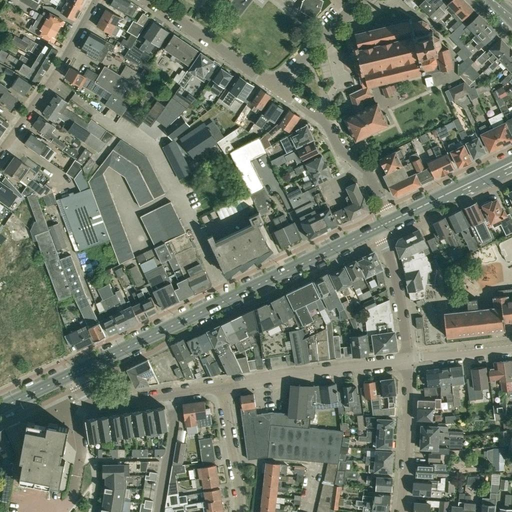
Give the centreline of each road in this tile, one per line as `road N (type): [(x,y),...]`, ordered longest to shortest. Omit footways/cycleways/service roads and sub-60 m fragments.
road 1 (secondary): [(73,373),(376,227)]
road 2 (residential): [(407,358),(221,386)]
road 3 (residential): [(390,221),(365,169),(338,148),(318,116),(276,87)]
road 4 (residential): [(0,152),(97,0)]
road 5 (residential): [(147,0),(276,87)]
road 6 (residential): [(407,358),(400,511)]
road 7 (residential): [(376,227),(399,298),(407,358)]
road 8 (secondary): [(390,221),(511,161)]
road 9 (residential): [(221,386),(239,511)]
road 10 (residential): [(276,87),(362,0)]
